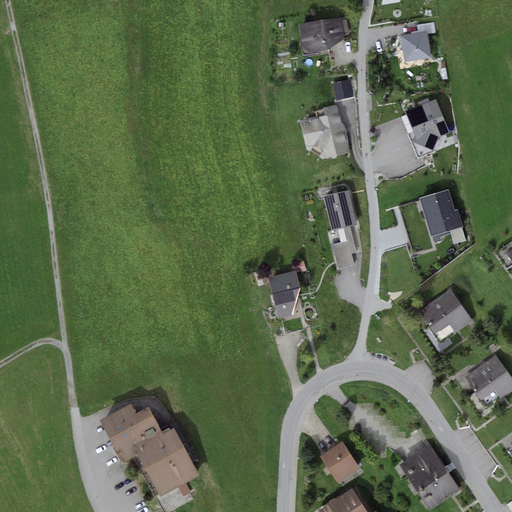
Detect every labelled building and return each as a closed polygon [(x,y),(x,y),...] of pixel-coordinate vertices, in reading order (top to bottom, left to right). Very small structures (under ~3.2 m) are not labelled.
[(341,18),(298,25),(303,54),(328,50),(344,38),(341,18)] [(427,32),(400,36),(404,62),(431,57),(427,32)] [(439,103),(402,118),(418,156),(454,141),(439,103)] [(325,116),(300,122),(307,147),(325,159),(350,153),(337,105),(324,108),(325,116)] [(448,189),(419,198),(430,236),(462,227),(457,210),(454,211),(448,189)] [(347,190),(323,197),(333,231),(338,230),(341,242),(332,245),(339,269),(353,265),(350,253),(356,252),(349,227),(356,224),(347,190)] [(295,271),(269,278),(278,318),(292,314),(300,291),(295,271)] [(471,320),(451,291),(420,312),(441,342),(469,322),(471,320)] [(511,378),(496,356),(475,370),(464,378),(485,407),(511,387),(511,378)] [(137,454),(160,497),(200,475),(174,428),(163,434),(149,406),(136,413),(131,404),(99,421),(122,462),(137,454)] [(478,421),(469,428),(496,466),(506,459),(478,421)] [(360,468),(342,442),(321,456),(338,482),(360,468)] [(460,489),(429,444),(399,466),(430,511),(460,489)] [(376,511),(374,511),(367,511),(352,488),(319,510),(320,511),(376,511)]
